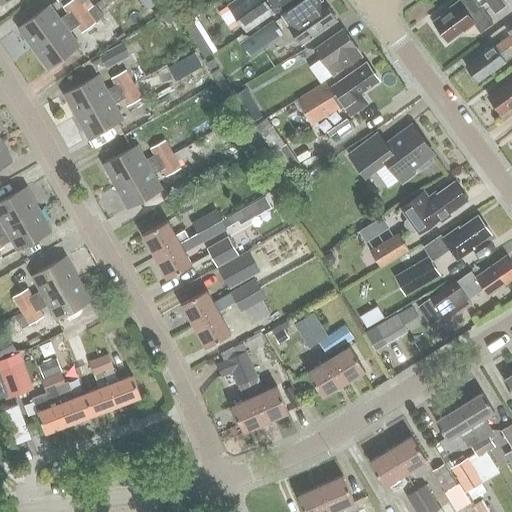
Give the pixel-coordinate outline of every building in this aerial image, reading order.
[(72,19),(85,10),(77,0),(71,0),(63,6),(67,13),(72,19)] [(232,0),(231,1),(248,29),(273,13),(284,6),(292,0),(232,0)] [(289,25),(288,25),(301,44),(336,20),(322,0),(320,2),(318,0),(301,0),(282,14),(289,25)] [(445,39),(447,40),(461,30),(462,32),(474,23),(481,33),(493,24),(480,5),(485,2),(483,0),(457,0),(443,11),(444,13),(433,22),(439,30),(438,33),(441,39),(445,39)] [(483,0),(485,2),(492,12),(504,4),(500,0),(483,0)] [(32,48),(64,25),(72,19),(67,13),(59,19),(49,4),(17,28),(32,48)] [(94,22),(85,10),(72,19),(76,25),(77,25),(81,32),(94,23),(94,22)] [(169,25),(175,17),(167,11),(161,20),(169,25)] [(255,29),(257,32),(250,37),(260,51),(283,34),(273,18),(255,29)] [(79,46),(68,31),(77,25),(76,25),(72,19),(64,25),(32,48),(47,69),(79,46)] [(466,66),(476,80),(490,71),(491,72),(505,61),(504,59),(511,52),(511,50),(511,49),(511,26),(507,31),(511,37),(505,41),(504,39),(495,46),(493,44),(478,54),(479,56),(466,66)] [(120,29),(113,34),(118,42),(125,37),(120,29)] [(315,49),(333,75),(361,56),(343,29),(315,49)] [(99,56),(106,69),(129,56),(122,43),(99,56)] [(311,123),(340,106),(340,107),(344,104),(351,114),(361,107),(363,102),(363,97),(360,93),(378,80),(366,63),(330,88),(327,83),(298,100),(311,123)] [(131,85),(132,84),(124,70),(123,71),(110,78),(114,85),(118,92),(131,85)] [(118,92),(114,85),(106,90),(97,74),(63,94),(75,116),(110,97),(118,92)] [(511,78),(488,97),(501,114),(511,105),(511,78)] [(131,85),(118,92),(122,99),(126,106),(140,98),(132,84),(131,85)] [(261,116),(244,88),(230,97),(246,125),(261,116)] [(118,92),(110,97),(75,116),(88,138),(122,119),(113,103),(122,99),(118,92)] [(271,124),(248,140),(282,189),(299,177),(279,148),(285,145),(271,124)] [(234,135),(229,126),(220,131),(225,140),(234,135)] [(376,132),(347,154),(365,178),(374,171),(386,163),(387,164),(375,173),(381,180),(387,188),(399,180),(401,183),(413,175),(409,170),(431,153),(411,126),(386,145),(376,132)] [(0,167),(12,161),(0,140),(0,167)] [(158,162),(172,154),(164,140),(150,148),(154,155),(158,162)] [(145,160),(137,145),(102,164),(114,186),(149,167),(158,162),(154,155),(145,160)] [(166,176),(179,168),(172,154),(158,162),(162,169),(166,176)] [(114,186),(127,209),(161,189),(153,174),(162,169),(158,162),(149,167),(114,186)] [(436,194),(435,192),(424,199),(420,193),(400,207),(408,218),(405,220),(404,223),(409,230),(413,231),(416,229),(418,232),(439,217),(442,220),(451,214),(449,212),(466,200),(453,182),(436,194)] [(0,200),(0,230),(4,228),(38,209),(26,186),(0,200)] [(106,214),(114,210),(104,193),(97,198),(106,214)] [(16,250),(51,231),(38,209),(4,228),(0,230),(0,242),(2,245),(10,240),(16,250)] [(191,222),(196,231),(220,218),(214,209),(191,222)] [(235,213),(224,218),(228,226),(239,220),(235,213)] [(358,229),(365,240),(388,227),(381,215),(358,229)] [(432,261),(449,249),(457,259),(473,248),(472,246),(489,234),(477,216),(460,228),(459,226),(441,239),(440,237),(441,236),(440,235),(423,247),(432,261)] [(220,218),(196,231),(201,241),(225,228),(220,218)] [(142,234),(154,256),(178,242),(188,237),(183,229),(174,234),(166,220),(142,234)] [(188,237),(178,242),(154,256),(166,277),(191,263),(184,251),(201,241),(196,232),(188,237)] [(370,251),(380,268),(408,250),(398,233),(370,251)] [(206,249),(217,267),(238,255),(227,237),(206,249)] [(257,271),(246,251),(216,268),(227,288),(257,271)] [(323,257),(322,261),(325,265),(330,266),(333,263),(334,259),(332,255),(327,254),(323,257)] [(77,278),(65,256),(30,275),(39,291),(30,296),(34,303),(43,298),(77,278)] [(429,299),(416,307),(424,318),(436,309),(445,322),(470,305),(467,300),(483,289),(488,296),(511,278),(511,266),(505,256),(474,277),(470,272),(454,282),(454,281),(429,299)] [(394,277),(404,294),(438,274),(428,257),(394,277)] [(55,320),(90,301),(77,278),(43,298),(34,303),(38,309),(47,304),(55,320)] [(229,292),(235,301),(259,288),(253,278),(229,292)] [(259,288),(235,301),(240,310),(264,297),(259,288)] [(26,289),(12,296),(20,310),(34,303),(30,296),(26,289)] [(181,304),(193,325),(217,311),(235,301),(229,292),(212,302),(205,290),(181,304)] [(20,310),(28,324),(42,317),(38,309),(34,303),(20,310)] [(412,305),(397,314),(403,324),(418,316),(412,305)] [(378,306),(360,314),(365,326),(383,317),(378,306)] [(217,311),(193,325),(204,346),(229,332),(217,311)] [(313,314),(304,319),(318,343),(327,337),(313,314)] [(376,326),(387,344),(407,332),(403,324),(397,314),(376,326)] [(318,343),(304,319),(295,325),(309,348),(318,343)] [(283,329),(273,335),(278,343),(288,337),(283,329)] [(0,357),(14,349),(7,336),(0,339),(0,357)] [(349,347),(328,360),(343,383),(364,370),(349,347)] [(245,351),(236,355),(247,380),(256,377),(245,351)] [(102,371),(112,367),(107,354),(97,358),(102,371)] [(254,396),(247,380),(236,355),(215,364),(220,376),(231,371),(244,400),(231,406),(242,431),(265,422),(254,396)] [(17,356),(0,362),(0,377),(7,396),(29,387),(17,356)] [(88,362),(93,375),(102,371),(97,358),(88,362)] [(55,360),(52,361),(50,359),(42,362),(41,365),(38,366),(43,377),(59,371),(55,360)] [(343,383),(328,360),(308,372),(323,396),(343,383)] [(132,375),(118,380),(117,376),(116,377),(112,367),(102,371),(106,380),(115,405),(140,396),(132,375)] [(66,385),(65,385),(60,372),(50,376),(68,423),(92,414),(84,393),(71,398),(66,385)] [(511,395),(511,373),(502,380),(511,395)] [(44,432),(68,423),(50,376),(40,380),(45,393),(31,398),(44,432)] [(95,384),(96,388),(84,393),(92,414),(115,405),(106,380),(95,384)] [(276,387),(254,396),(265,422),(287,412),(276,387)] [(481,393),(459,406),(477,439),(484,450),(492,446),(488,440),(495,436),(483,417),(492,411),(481,393)] [(18,403),(2,409),(15,443),(31,437),(18,403)] [(466,446),(469,444),(476,455),(484,450),(477,439),(459,406),(434,421),(446,440),(458,432),(466,446)] [(501,431),(511,448),(511,426),(511,424),(501,431)] [(410,436),(389,449),(404,473),(425,460),(410,436)] [(404,473),(389,449),(368,461),(383,486),(404,473)] [(482,481),(468,457),(450,467),(465,492),(482,481)] [(432,471),(444,492),(456,485),(443,465),(432,471)] [(341,476),(319,485),(330,511),(352,502),(341,476)] [(329,511),(330,511),(319,485),(297,495),(304,511),(329,511)] [(424,486),(415,491),(428,511),(431,511),(438,508),(424,486)] [(427,511),(415,491),(407,496),(416,511),(427,511)]
